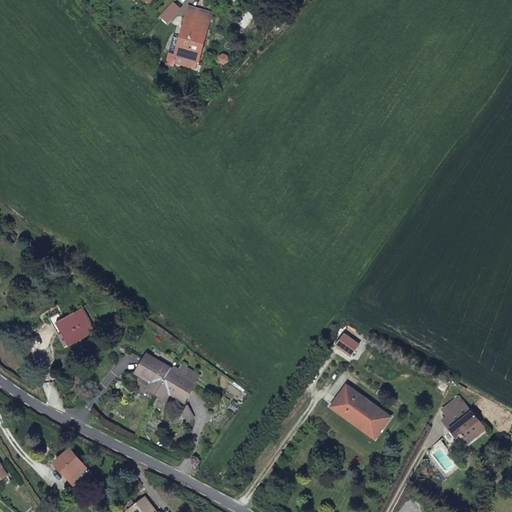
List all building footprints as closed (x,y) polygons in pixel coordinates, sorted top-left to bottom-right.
[(179,36),(174,51),(194,58),(197,58),(209,11),(185,4),(177,35),(179,36)] [(194,58),(174,51),(172,59),(193,65),(194,58)] [(86,309),(65,320),(61,314),(51,319),(67,349),(89,337),(88,336),(96,331),(86,309)] [(185,402),(197,384),(180,373),(150,354),(139,372),(154,381),(149,389),(166,400),(171,392),(185,402)] [(180,373),(197,384),(201,376),(184,366),(180,373)] [(352,387),(337,408),(380,440),(395,419),(352,387)] [(445,416),(458,436),(464,431),(472,441),(489,429),(462,393),(448,403),(453,410),(445,416)] [(193,417),(188,406),(181,409),(186,420),(193,417)] [(464,431),(458,436),(465,446),(472,441),(464,431)] [(95,478),(72,452),(71,452),(55,467),(63,474),(67,470),(84,488),(95,478)] [(0,468),(0,480),(8,475),(4,467),(0,468)] [(80,492),(84,488),(67,470),(63,474),(80,492)] [(157,511),(148,501),(132,511),(157,511)]
